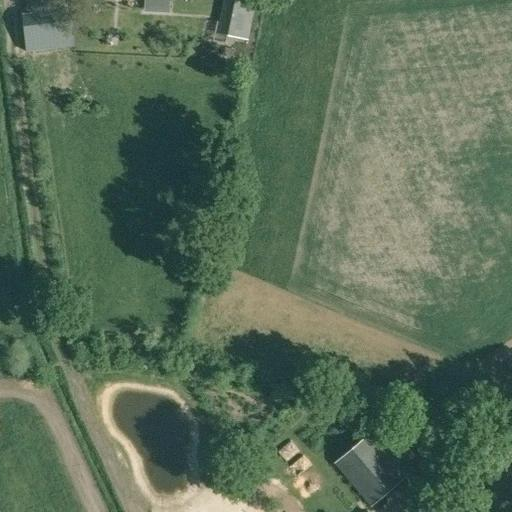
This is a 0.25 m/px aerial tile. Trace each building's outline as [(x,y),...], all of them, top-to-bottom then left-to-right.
[(16,0),(23,45),(53,42),(47,0),(16,0)] [(247,39),(254,0),(223,0),(216,33),(247,39)] [(395,457),(373,430),(333,464),(370,507),(415,470),(400,452),(395,457)] [(431,483),(448,467),(434,451),(416,466),(431,483)] [(495,508),(511,491),(511,483),(492,463),(472,483),(495,508)]
